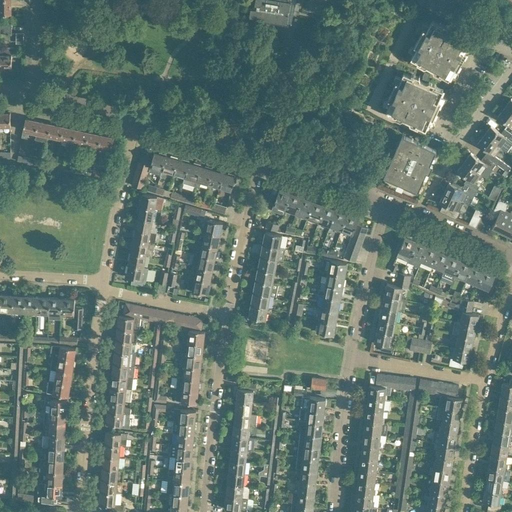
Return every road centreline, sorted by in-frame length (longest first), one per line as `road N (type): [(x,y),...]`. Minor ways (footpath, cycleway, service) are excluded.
road 1 (residential): [(81,511),(103,288)]
road 2 (residential): [(205,511),(228,314)]
road 3 (residential): [(103,288),(137,121)]
road 4 (residential): [(351,360),(389,200)]
road 5 (residential): [(228,314),(260,158)]
road 6 (residential): [(334,511),(351,360)]
road 7 (residential): [(511,52),(482,48),(447,115),(447,136),(462,138)]
road 8 (residential): [(511,259),(389,200)]
road 9 (residential): [(485,379),(351,360)]
road 10 (residential): [(464,511),(485,379)]
road 11 (residential): [(260,158),(137,121)]
road 12 (residential): [(228,314),(103,288)]
road 13 (residential): [(389,200),(269,161)]
